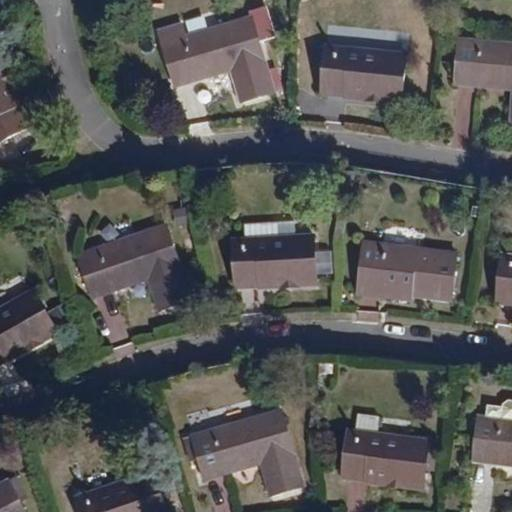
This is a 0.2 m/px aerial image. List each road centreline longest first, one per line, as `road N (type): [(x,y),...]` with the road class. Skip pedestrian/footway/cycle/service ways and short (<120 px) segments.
road 1 (residential): [(57,0),(87,124),(132,162),(196,167),(297,155),(511,187)]
road 2 (residential): [(0,426),(196,355),(300,339),(511,357)]
